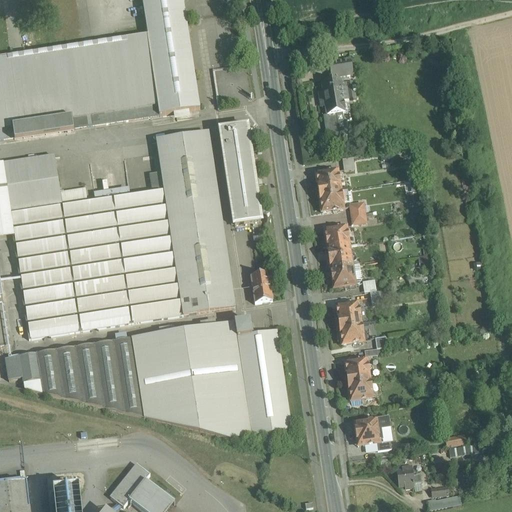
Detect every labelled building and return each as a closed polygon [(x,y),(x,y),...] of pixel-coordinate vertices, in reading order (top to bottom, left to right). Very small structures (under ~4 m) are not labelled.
[(183,0),(142,0),(160,117),(200,111),(183,0)] [(148,38),(0,60),(0,141),(160,117),(148,38)] [(351,62),(329,65),(331,80),(339,79),(353,77),(351,62)] [(339,79),(333,80),(334,84),(323,85),(324,94),(320,95),(322,109),(326,108),(327,117),(323,117),(328,143),(331,143),(338,141),(341,141),(337,116),(345,114),(350,113),(348,98),(355,97),(355,94),(356,94),(355,90),(354,90),(353,84),(343,85),(344,88),(341,89),(340,83),(339,83),(339,79)] [(247,130),(221,134),(235,228),(261,224),(247,130)] [(208,134),(157,142),(162,174),(183,318),(235,310),(208,134)] [(338,141),(331,143),(332,153),(340,152),(338,141)] [(183,318),(162,174),(150,176),(153,193),(87,203),(85,190),(60,194),(54,158),(2,166),(13,238),(29,341),(106,329),(106,331),(115,330),(115,328),(183,318)] [(353,160),(342,161),(344,173),(355,171),(353,160)] [(2,166),(0,165),(0,240),(13,238),(2,166)] [(337,173),(331,174),(331,173),(327,174),(327,175),(322,176),(321,175),(316,176),(317,182),(319,196),(340,192),(339,185),(340,185),(339,179),(338,180),(337,173)] [(340,192),(319,196),(321,209),(322,215),(327,214),(332,213),(333,214),(337,213),(337,212),(343,211),(342,205),(343,205),(342,199),(341,199),(340,192)] [(410,205),(418,203),(417,193),(408,194),(410,205)] [(363,206),(350,208),(352,220),(365,218),(363,206)] [(365,218),(352,220),(353,227),(366,225),(365,218)] [(340,230),(335,231),(325,233),(325,235),(324,235),(325,241),(326,241),(328,252),(349,249),(348,241),(349,241),(348,236),(347,236),(346,229),(340,230)] [(349,249),(328,252),(328,257),(329,261),(331,272),(352,269),(349,249)] [(352,269),(331,272),(332,283),(333,289),(334,291),(344,289),(344,290),(349,289),(355,288),(354,281),(355,281),(354,276),(353,276),(352,269)] [(268,276),(251,279),(255,306),(272,303),(268,276)] [(0,349),(10,348),(0,282),(0,349)] [(364,296),(376,294),(374,284),(363,285),(364,296)] [(382,294),(370,295),(372,308),(384,306),(382,294)] [(361,325),(359,318),(360,317),(359,312),(358,306),(352,307),(352,306),(347,307),(342,308),(336,309),(337,315),(339,328),(361,325)] [(235,325),(132,341),(145,421),(230,442),(252,438),(237,340),(237,339),(235,325)] [(362,332),(361,325),(339,328),(341,342),(342,348),(348,347),(348,346),(353,346),(358,345),(357,345),(363,344),(362,338),(363,337),(362,332)] [(277,333),(237,339),(237,340),(252,438),(292,432),(277,333)] [(386,339),(375,341),(377,352),(387,350),(386,339)] [(132,341),(36,356),(43,396),(145,421),(132,341)] [(36,356),(6,361),(9,382),(23,380),(25,392),(43,396),(36,356)] [(366,362),(360,363),(360,362),(355,363),(355,364),(345,365),(348,385),(369,381),(368,374),(369,374),(368,369),(367,369),(366,362)] [(369,381),(348,385),(350,404),(361,402),(361,403),(366,402),(366,401),(372,400),(371,394),(372,394),(371,388),(370,389),(369,381)] [(434,395),(435,403),(450,401),(449,393),(434,395)] [(389,419),(375,421),(375,423),(354,426),(357,449),(376,446),(383,445),(381,432),(390,430),(389,419)] [(448,449),(466,445),(464,435),(446,439),(448,449)] [(383,445),(376,446),(377,453),(391,451),(390,444),(383,445)] [(450,451),(451,457),(487,454),(486,448),(450,451)] [(150,477),(136,466),(110,499),(124,510),(129,503),(145,483),(150,477)] [(412,467),(402,468),(402,471),(397,472),(399,487),(405,487),(405,490),(415,488),(414,484),(420,483),(419,476),(413,477),(412,467)] [(26,483),(0,485),(0,511),(8,511),(29,510),(26,483)] [(145,483),(129,503),(141,511),(169,511),(174,506),(145,483)] [(448,489),(431,491),(432,498),(449,496),(448,489)] [(81,511),(79,491),(53,494),(55,511),(81,511)] [(430,501),(431,510),(462,506),(461,497),(430,501)]
